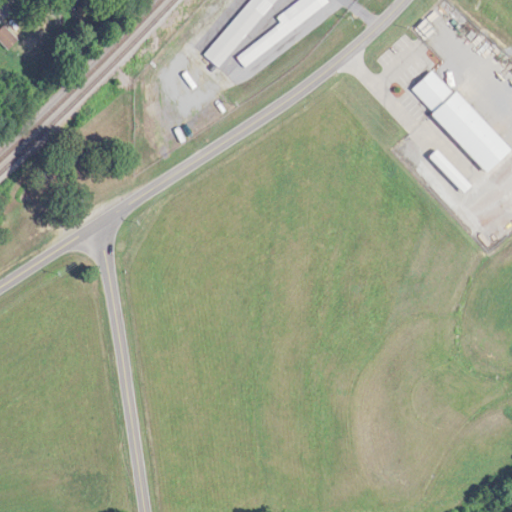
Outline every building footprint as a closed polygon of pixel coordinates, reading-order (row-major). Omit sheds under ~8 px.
[(0,0),(0,24),(14,15),(4,0),(0,0)] [(253,0),(206,56),(221,69),(279,0),(253,0)] [(302,0),(278,18),(282,24),(238,57),(246,68),(332,4),(328,0),(302,0)] [(19,40),(5,26),(0,31),(0,39),(10,49),(19,40)] [(430,68),(406,90),(482,173),(506,151),(430,68)]
